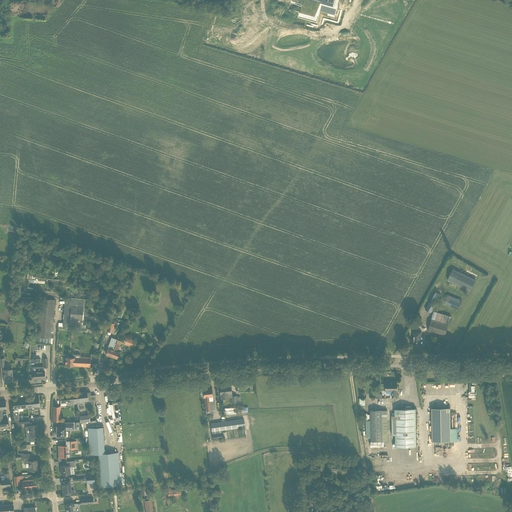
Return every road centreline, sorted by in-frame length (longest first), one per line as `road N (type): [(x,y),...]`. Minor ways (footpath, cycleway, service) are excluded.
road 1 (tertiary): [(48,389),(225,370),(511,362)]
road 2 (track): [(52,495),(128,491),(282,448),(363,459)]
road 3 (track): [(351,357),(375,511)]
road 4 (track): [(511,507),(499,497),(431,486),(371,495)]
